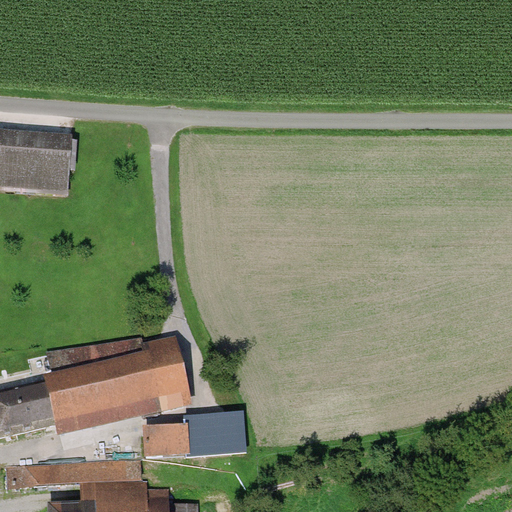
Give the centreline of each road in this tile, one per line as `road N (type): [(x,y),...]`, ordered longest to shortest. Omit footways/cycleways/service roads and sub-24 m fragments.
road 1 (track): [(0,104),(284,123),(511,121)]
road 2 (track): [(0,455),(202,413),(164,249),(164,118)]
